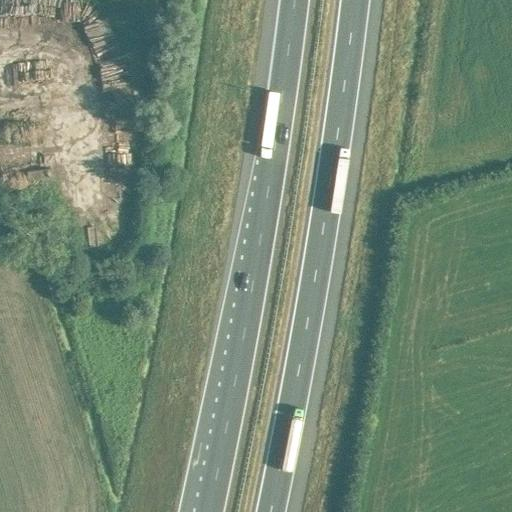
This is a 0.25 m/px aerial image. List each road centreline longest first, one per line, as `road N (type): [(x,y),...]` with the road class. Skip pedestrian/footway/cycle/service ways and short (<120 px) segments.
road 1 (motorway): [(270,511),(358,0)]
road 2 (motorway): [(289,0),(252,274),(206,511)]
